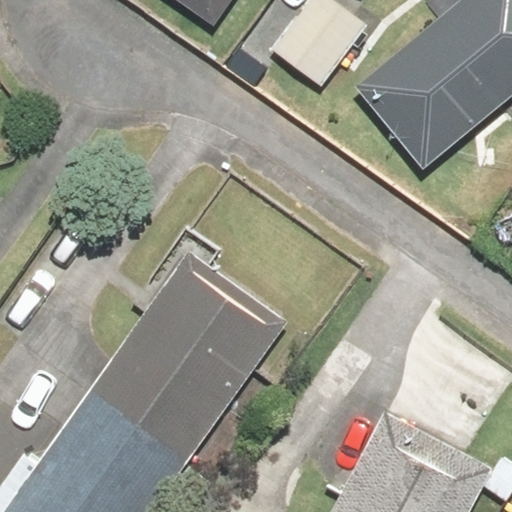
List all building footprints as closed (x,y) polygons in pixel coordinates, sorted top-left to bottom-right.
[(169,0),(217,33),(240,0),(169,0)] [(336,0),(312,0),(271,53),(324,94),(375,30),(336,0)] [(511,0),(483,0),(367,96),(430,172),(511,104),(511,0)] [(156,511),(286,326),(186,256),(7,511),(156,511)] [(466,511),(491,467),(387,411),(332,511),(466,511)]
